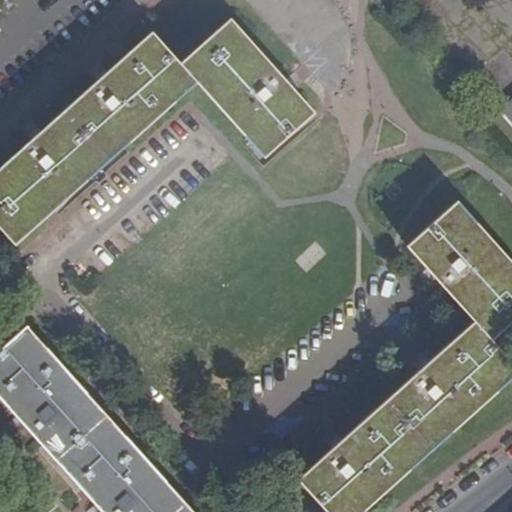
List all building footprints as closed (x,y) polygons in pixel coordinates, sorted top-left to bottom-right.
[(0,172),(0,224),(18,243),(196,83),(262,158),(313,113),(229,20),(180,64),(152,32),(0,172)] [(487,125),(496,117),(485,106),(477,114),(487,125)] [(511,107),(503,115),(511,124),(511,107)] [(302,479),(329,511),(362,511),(511,380),(511,361),(492,340),(511,321),(511,260),(459,199),(409,245),(476,322),(302,479)] [(0,393),(104,511),(196,511),(188,502),(32,330),(0,359),(0,393)]
